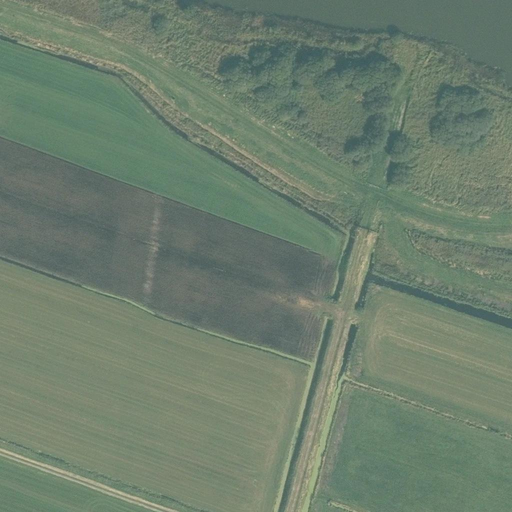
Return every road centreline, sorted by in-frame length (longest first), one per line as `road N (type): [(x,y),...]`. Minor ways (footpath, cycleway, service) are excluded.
road 1 (track): [(297,511),(380,195)]
road 2 (track): [(380,195),(416,55)]
